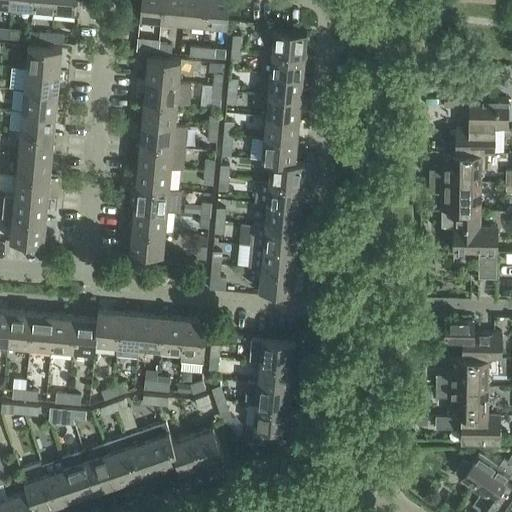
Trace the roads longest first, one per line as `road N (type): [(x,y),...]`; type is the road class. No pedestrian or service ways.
road 1 (residential): [(0,269),(82,276),(110,0)]
road 2 (residential): [(377,146),(318,137),(326,22),(316,0)]
road 3 (tertiary): [(347,477),(375,393),(377,317)]
road 4 (tertiary): [(378,304),(377,146)]
road 5 (tertiary): [(377,146),(390,0)]
road 6 (residential): [(317,308),(324,174)]
road 7 (residential): [(378,304),(511,304)]
